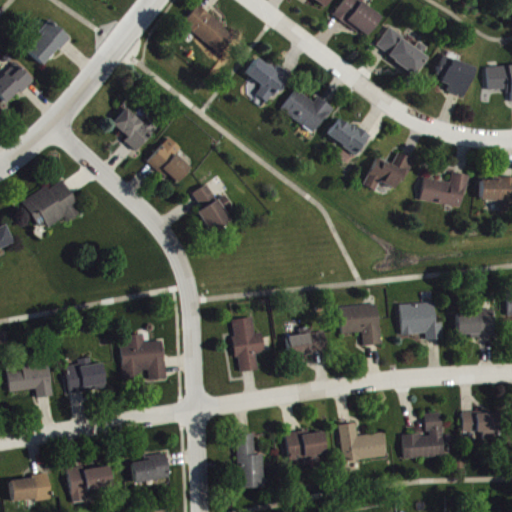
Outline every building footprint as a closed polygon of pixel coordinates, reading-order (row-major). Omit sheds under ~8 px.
[(314,0),(327,9),(333,0),(314,0)] [(362,3),(364,0),(348,0),(336,17),(367,40),(384,19),(362,3)] [(221,58),(238,39),(200,6),(184,25),(221,58)] [(27,52),(44,68),(71,40),(53,23),(27,52)] [(417,76),(433,52),(420,44),(417,48),(391,30),(378,50),(417,76)] [(452,85),(449,93),(466,99),(477,70),(446,58),(438,80),(452,85)] [(247,76),(264,89),(258,96),(269,105),(291,77),(279,68),(275,72),(259,60),(247,76)] [(35,82),(17,65),(0,82),(0,98),(10,108),(35,82)] [(511,68),(488,70),(490,92),(510,91),(511,104),(511,68)] [(335,110),(320,99),(316,104),(298,91),(283,112),(315,136),(335,110)] [(149,122),(145,126),(128,110),(113,126),(130,141),(127,144),(137,153),(158,130),(149,122)] [(372,138),(359,129),(357,132),(340,121),(329,138),(359,158),(372,138)] [(182,150),(171,140),(151,162),(178,186),(192,170),(177,156),(182,150)] [(379,160),(365,187),(377,193),(381,184),(399,193),(414,162),(400,155),(394,167),(379,160)] [(452,185),(426,180),(422,203),(465,209),(470,177),(454,175),(452,185)] [(511,181),(483,181),(482,202),(502,202),(501,214),(511,214),(511,204),(511,203),(511,181)] [(23,204),(40,229),(47,225),(50,230),(66,220),(69,224),(84,214),(64,183),(50,192),(48,188),(23,204)] [(194,196),(204,211),(199,215),(214,237),(234,224),(208,186),(194,196)] [(0,251),(15,245),(7,226),(0,229),(0,251)] [(401,307),(402,337),(427,336),(428,342),(445,342),(444,325),(437,325),(436,305),(401,307)] [(383,347),(380,307),(342,309),(343,337),(364,335),(365,348),(383,347)] [(496,339),(495,313),(458,314),(459,337),(471,337),(471,340),(496,339)] [(234,322),(240,375),(260,372),(258,356),(266,355),(264,335),(257,336),(255,319),(234,322)] [(329,354),(328,336),(290,338),(290,356),(329,354)] [(125,383),(168,381),(166,343),(146,344),(146,337),(128,338),(129,347),(123,347),(125,383)] [(79,362),(79,367),(68,368),(72,394),(107,390),(104,365),(93,367),(92,360),(79,362)] [(12,395),(37,391),(38,400),(55,398),(50,364),(24,367),(25,373),(9,375),(12,395)] [(405,461),(446,459),(443,415),(428,416),(429,437),(404,438),(405,461)] [(500,415),(464,416),(464,435),(501,434),(500,415)] [(340,428),(346,465),(388,459),(385,435),(360,439),(358,425),(340,428)] [(291,462),(307,460),(307,466),(319,464),(318,459),(328,457),(325,434),(312,436),(312,432),(288,435),(291,462)] [(266,457),(257,457),(257,437),(239,437),(240,491),(266,490),(266,457)] [(133,463),(137,486),(172,480),(169,457),(133,463)] [(69,471),(75,505),(90,503),(89,493),(113,489),(110,468),(86,472),(86,469),(69,471)] [(12,481),(14,504),(52,500),(50,478),(12,481)]
